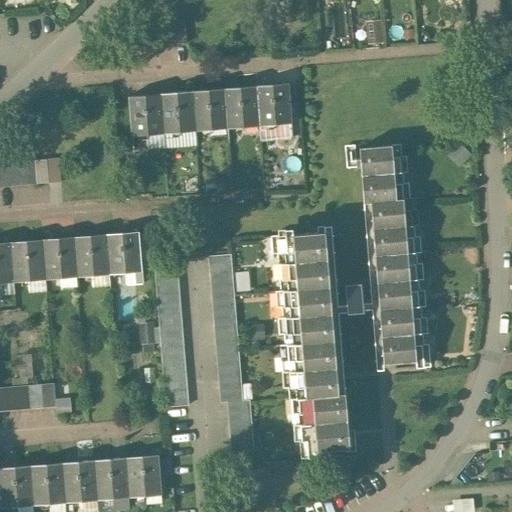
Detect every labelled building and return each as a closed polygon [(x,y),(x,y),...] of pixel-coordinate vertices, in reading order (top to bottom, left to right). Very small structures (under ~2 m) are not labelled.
[(173,20),(160,21),(162,45),(175,44),(173,20)] [(185,20),(173,20),(175,44),(187,43),(185,20)] [(383,42),(381,20),(368,21),(370,43),(383,42)] [(160,21),(148,22),(150,46),(162,45),(160,21)] [(148,22),(136,23),(138,47),(150,46),(148,22)] [(136,23),(123,24),(125,48),(138,47),(136,23)] [(288,85),(272,87),(272,89),(256,91),(259,123),(259,127),(278,126),(277,121),(291,120),(288,85)] [(256,88),(239,89),(240,92),(224,93),(227,125),(228,130),(245,129),(245,124),(259,123),(256,91),(256,88)] [(207,95),(192,96),(195,128),(195,133),(213,131),(213,126),(227,125),(224,93),(224,91),(207,92),(207,95)] [(192,92),(175,94),(175,97),(160,98),(163,130),(163,135),(181,134),(180,129),(195,128),(192,96),(192,92)] [(145,100),(128,101),(131,138),(149,136),(149,132),(163,130),(160,98),(160,95),(145,97),(145,100)] [(402,200),(397,147),(365,149),(370,204),(377,204),(390,364),(422,362),(409,200),(402,200)] [(46,160),(34,161),(36,184),(48,183),(46,160)] [(34,161),(21,162),(23,186),(36,184),(34,161)] [(21,162),(9,163),(11,187),(23,186),(21,162)] [(9,163),(0,163),(0,187),(11,187),(9,163)] [(122,235),(123,239),(107,240),(109,270),(109,275),(127,274),(126,269),(141,268),(139,234),(122,235)] [(311,234),(278,236),(291,398),(299,398),(303,452),(335,449),(331,394),(324,395),(311,234)] [(90,237),(90,241),(74,243),(77,273),(77,278),(95,277),(94,272),(109,270),(107,240),(106,236),(90,237)] [(57,244),(42,245),(45,276),(45,281),(62,280),(61,274),(77,273),(74,243),(74,239),(57,240),(57,244)] [(26,243),(26,246),(10,247),(13,278),(13,284),(31,282),(30,277),(45,276),(42,245),(42,241),(26,243)] [(0,279),(13,278),(10,247),(10,244),(0,244),(0,279)] [(230,255),(209,256),(220,402),(228,401),(232,457),(254,456),(250,399),(242,400),(230,255)] [(176,259),(154,260),(166,406),(188,404),(176,259)] [(348,302),(338,302),(339,312),(367,310),(365,283),(347,284),(348,302)] [(34,353),(20,354),(22,383),(36,382),(34,353)] [(53,383),(41,384),(43,409),(55,408),(53,383)] [(41,384),(30,385),(32,410),(43,409),(41,384)] [(30,385),(17,386),(19,411),(32,410),(30,385)] [(17,386),(5,387),(7,412),(19,411),(17,386)] [(158,455),(126,458),(129,497),(161,494),(158,455)] [(126,458),(94,461),(97,500),(129,497),(126,458)] [(94,461),(61,463),(65,502),(97,500),(94,461)] [(61,463),(30,466),(33,505),(65,502),(61,463)] [(30,466),(0,468),(0,489),(1,507),(33,505),(30,466)] [(456,498),(456,511),(475,511),(476,498),(456,498)]
